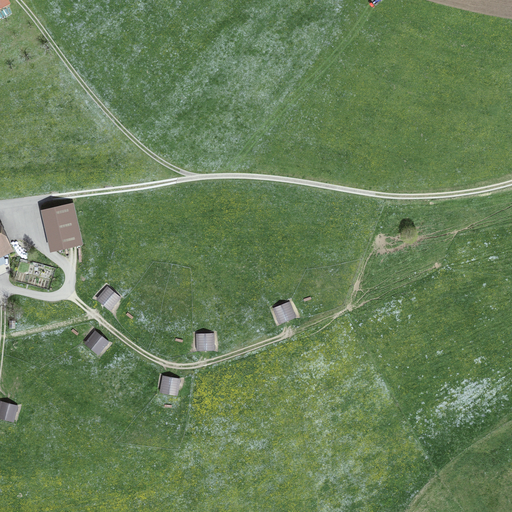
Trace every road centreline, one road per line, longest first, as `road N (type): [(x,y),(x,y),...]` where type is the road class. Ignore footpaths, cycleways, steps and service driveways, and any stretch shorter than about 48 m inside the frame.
road 1 (track): [(511,181),(484,190),(377,195),(237,175),(0,204)]
road 2 (track): [(197,178),(172,169),(103,111),(19,0)]
road 3 (track): [(66,290),(134,347),(177,367),(290,333)]
road 4 (track): [(14,202),(23,227),(67,267),(70,281),(56,296),(0,283)]
